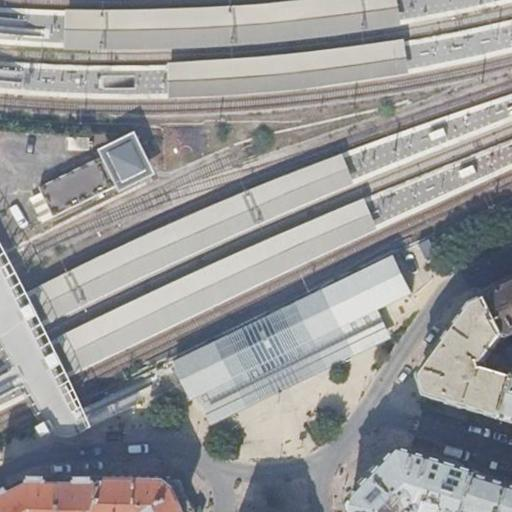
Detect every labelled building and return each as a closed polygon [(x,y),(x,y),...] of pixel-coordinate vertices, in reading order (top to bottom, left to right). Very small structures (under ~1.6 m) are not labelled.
[(404,25),(399,0),(310,0),(265,5),(187,9),(105,11),(67,11),(66,19),(65,48),(104,49),(188,48),(266,43),(334,35),(404,25)] [(411,74),(407,40),(357,48),(294,55),(235,61),(170,64),(171,99),(258,94),(292,92),(346,85),(411,74)] [(153,173),(139,143),(30,195),(44,223),(153,173)] [(241,233),(356,184),(344,153),(253,189),(173,222),(96,259),(35,288),(52,323),(113,293),(241,233)] [(444,159),(418,187),(437,204),(463,176),(444,159)] [(379,229),(366,198),(209,265),(59,336),(77,374),(379,229)] [(192,355),(174,364),(178,373),(186,389),(192,401),(202,421),(233,406),(268,389),(286,380),(312,367),(338,354),(353,347),(386,331),(377,311),(410,295),(391,257),(358,273),(324,290),(296,304),(271,316),(258,322),(245,329),(192,355)] [(511,286),(491,297),(508,333),(510,337),(511,336),(511,286)] [(508,333),(491,297),(476,304),(443,349),(423,375),(431,396),(505,419),(511,397),(511,374),(489,367),(486,369),(483,363),(486,361),(508,333)] [(469,511),(480,473),(441,461),(406,450),(352,506),(354,511),(417,511),(422,509),(429,511),(469,511)] [(511,511),(511,483),(480,473),(469,511),(511,511)] [(67,511),(67,483),(35,483),(18,491),(0,499),(0,500),(5,511),(67,511)] [(67,511),(99,511),(110,484),(67,483),(67,511)] [(184,511),(175,491),(165,485),(110,484),(99,511),(184,511)]
